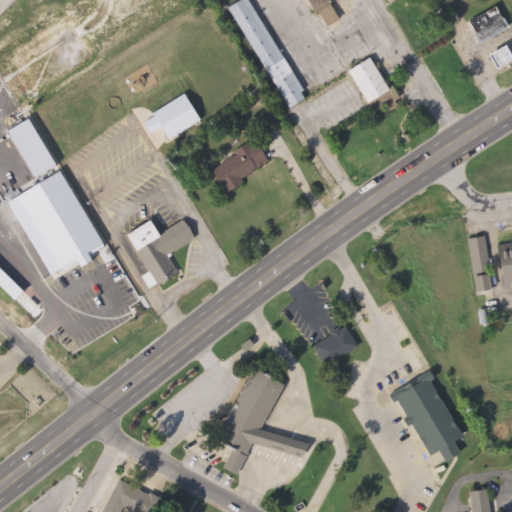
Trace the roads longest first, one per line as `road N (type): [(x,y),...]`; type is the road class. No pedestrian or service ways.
road 1 (trunk): [(0,496),(326,236),(511,110)]
road 2 (residential): [(406,511),(418,493),(370,401),(390,335),(326,236)]
road 3 (residential): [(256,511),(109,429)]
road 4 (residential): [(0,327),(90,419)]
